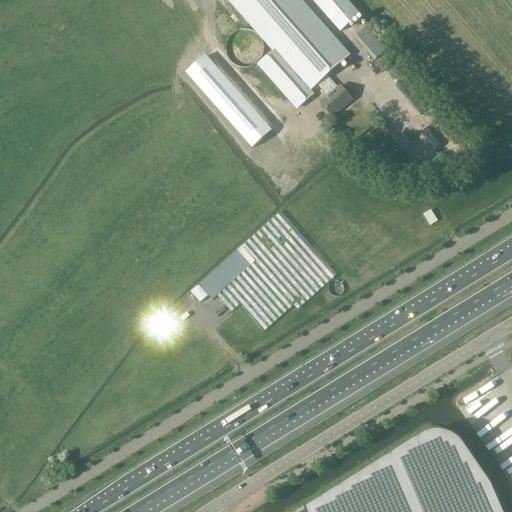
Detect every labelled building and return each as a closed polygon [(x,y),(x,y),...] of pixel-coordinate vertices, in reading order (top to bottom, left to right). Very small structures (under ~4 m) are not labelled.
[(341,85),(338,87),(328,76),(350,56),(300,0),(228,0),(275,52),(260,66),(297,107),(312,93),(310,91),(318,85),(327,96),(319,103),(333,118),(354,100),(341,85)] [(312,0),(340,32),(360,14),(347,0),(312,0)] [(375,62),(387,51),(367,27),(354,38),(375,62)] [(264,52),(264,49),(264,45),(263,42),(262,39),(260,36),(257,34),(255,32),(252,31),(248,30),(245,30),(242,30),(238,31),(235,32),(233,34),(230,36),(228,39),(227,42),(226,45),(226,49),(226,52),(227,55),(228,58),(230,61),(232,63),(235,65),(237,66),(240,67),(243,68),(247,68),(250,67),(253,66),(256,65),(258,63),(260,61),(262,58),(263,55),(264,52)] [(431,210),(423,215),(431,226),(438,221),(431,210)] [(212,301),(217,296),(232,313),(241,304),(265,331),(293,305),(298,310),(336,276),(280,212),(242,246),(198,285),(199,285),(191,292),(200,303),(208,296),(212,301)] [(365,472),(305,509),(306,510),(306,511),(502,511),(491,485),(480,469),(475,462),(470,454),(466,449),(464,445),(461,443),(459,440),(455,437),(452,435),(448,434),(443,433),(440,432),(435,432),(432,433),(428,434),(424,435),(416,440),(406,446),(365,472)]
